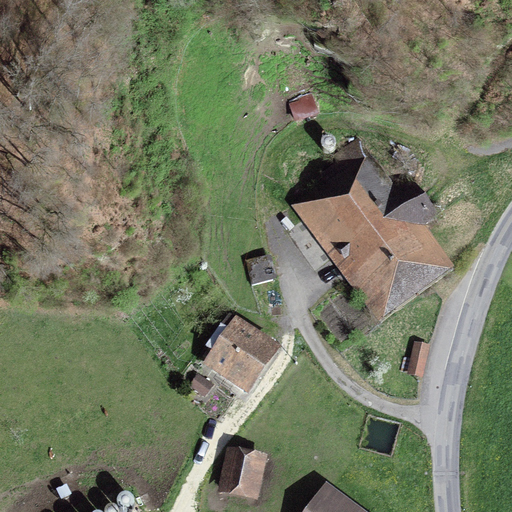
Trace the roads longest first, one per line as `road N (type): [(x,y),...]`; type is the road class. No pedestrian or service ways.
road 1 (track): [(448,423),(363,397),(326,363),(264,201)]
road 2 (tertiary): [(511,224),(487,271),(456,375),(446,447),(449,511)]
road 3 (track): [(182,511),(208,454),(274,376),(298,304)]
